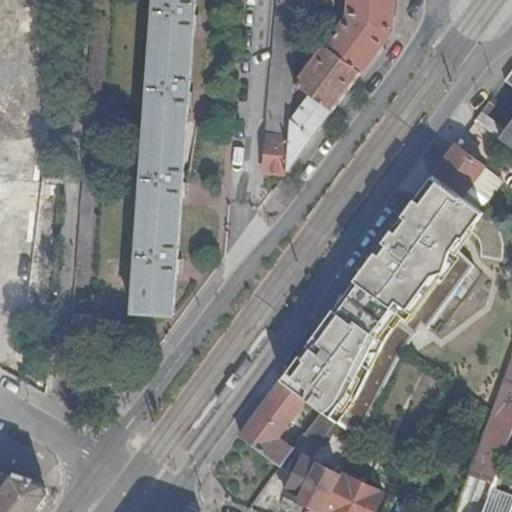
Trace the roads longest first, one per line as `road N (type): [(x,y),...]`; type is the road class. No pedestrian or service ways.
road 1 (tertiary): [(160,508),(485,54)]
road 2 (tertiary): [(273,241),(98,466)]
road 3 (tertiary): [(435,24),(273,241)]
road 4 (residential): [(252,0),(236,211),(273,241)]
